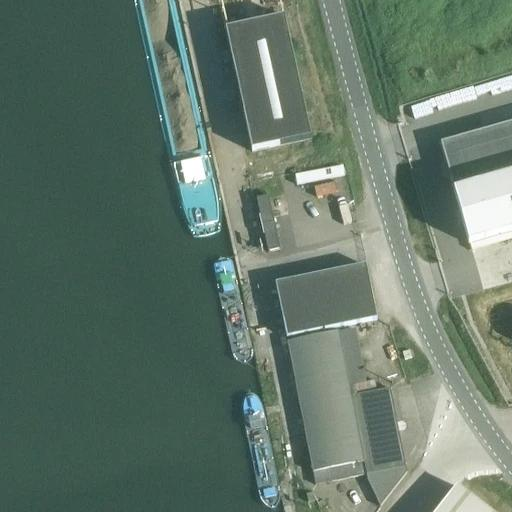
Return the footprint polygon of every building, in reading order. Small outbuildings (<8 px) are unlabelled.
[(225,32),(251,153),(273,149),(285,146),(311,140),(284,19),(225,32)] [(511,104),(489,110),(492,122),(511,117),(511,104)] [(511,125),(440,146),(454,195),(468,246),(511,233),(511,125)] [(263,198),(270,250),(284,248),(277,196),(263,198)] [(365,268),(277,288),(287,340),(378,322),(365,268)] [(399,434),(397,426),(390,390),(351,398),(349,387),(364,384),(354,331),(338,335),(287,345),(312,474),(313,474),(315,487),(366,477),(367,483),(380,509),(407,475),(399,434)] [(402,425),(397,426),(399,434),(404,433),(405,430),(404,426),(402,425)] [(437,511),(486,511),(456,488),(437,511)]
